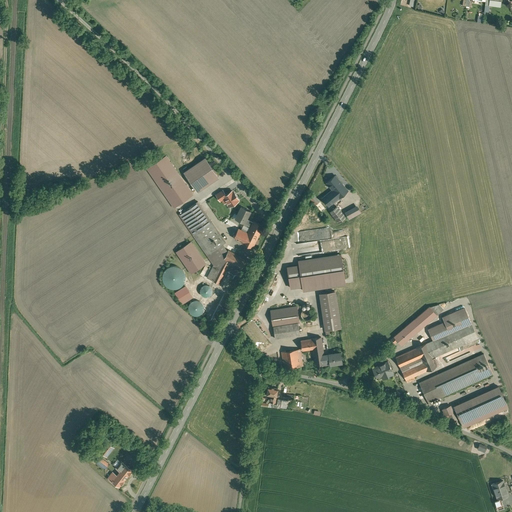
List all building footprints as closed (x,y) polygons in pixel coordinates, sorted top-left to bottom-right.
[(203,156),(181,171),(195,192),(217,176),(203,156)] [(194,195),(166,157),(146,171),(174,210),(194,195)] [(342,184),(335,175),(327,182),(333,189),(334,190),(342,184)] [(348,190),(342,184),(334,190),(340,197),(348,190)] [(228,203),(230,207),(242,201),(236,189),(228,194),(225,189),(217,193),(221,202),(223,201),(225,204),(228,203)] [(333,189),(323,198),(329,205),(340,197),(334,190),(333,189)] [(356,201),(349,205),(353,211),(355,216),(361,212),(359,207),(356,201)] [(195,204),(180,214),(193,234),(209,224),(195,204)] [(251,211),(242,206),(236,218),(245,223),(251,226),(253,222),(247,219),(251,211)] [(346,217),(337,206),(330,211),(340,222),(346,217)] [(233,215),(227,208),(223,210),(229,218),(233,215)] [(251,226),(248,233),(243,242),(253,247),(264,226),(254,220),(253,222),(251,226)] [(214,265),(208,277),(213,280),(223,261),(228,251),(223,244),(226,242),(212,221),(209,224),(193,234),(214,265)] [(245,223),(241,230),(239,228),(237,231),(235,230),(234,234),(235,235),(234,237),(243,242),(248,233),(251,226),(245,223)] [(176,253),(191,275),(206,264),(191,242),(176,253)] [(247,259),(229,250),(228,251),(223,261),(229,264),(227,268),(239,274),(247,259)] [(302,287),(303,292),(346,286),(341,254),(298,261),(299,266),(302,287)] [(223,261),(213,280),(219,283),(227,268),(229,264),(223,261)] [(302,287),(299,266),(287,268),(291,289),(302,287)] [(172,289),(176,289),(180,288),(183,286),(185,283),(186,279),(186,276),(185,272),(182,270),(179,268),(176,267),(172,267),(169,268),(166,271),(164,274),(163,278),(164,282),(166,285),(169,288),(172,289)] [(209,285),(207,285),(206,285),(204,285),(203,286),(202,287),(201,288),(200,290),(200,291),(201,293),(201,294),(202,295),(204,296),(205,297),(207,297),(208,297),(210,296),(211,295),(212,294),(213,293),(213,291),(213,289),(212,288),(211,287),(210,286),(209,285)] [(186,286),(176,292),(182,303),(192,296),(186,286)] [(335,291),(320,293),(326,329),(341,327),(335,291)] [(198,300),(196,300),(194,300),(192,301),(191,302),(190,304),(189,306),(189,308),(189,310),(190,312),(191,313),(193,315),(195,315),(197,315),(199,315),(201,314),(202,313),(203,311),(204,309),(204,307),(204,305),(203,304),(202,302),(200,301),(198,300)] [(297,306),(271,310),(274,326),(299,323),(300,323),(297,306)] [(430,306),(415,319),(422,327),(437,315),(430,306)] [(310,307),(309,307),(308,307),(307,307),(306,307),(305,308),(304,309),(303,309),(303,310),(302,311),(302,312),(302,313),(302,314),(302,315),(302,316),(303,317),(304,318),(305,319),(306,319),(307,320),(308,320),(310,320),(310,319),(311,319),(312,319),(313,318),(314,317),(314,316),(314,315),(315,314),(315,313),(314,312),(314,311),(314,310),(313,309),(312,308),(311,308),(310,307)] [(465,307),(443,317),(445,322),(429,329),(433,340),(457,329),(472,323),(465,307)] [(415,319),(387,343),(390,347),(398,340),(402,345),(422,327),(415,319)] [(299,323),(274,326),(275,338),(300,334),(299,323)] [(472,323),(457,329),(463,344),(478,337),(472,323)] [(427,343),(416,347),(396,356),(407,382),(415,378),(414,376),(437,366),(433,357),(463,344),(457,329),(433,340),(427,343)] [(321,336),(312,338),(301,340),(303,350),(313,349),(316,364),(322,363),(325,363),(324,354),(321,336)] [(301,348),(282,351),(284,367),(288,368),(303,365),(301,348)] [(336,353),(329,354),(324,354),(325,363),(322,363),(325,363),(326,363),(327,365),(331,364),(331,363),(342,362),(343,362),(341,352),(336,353)] [(484,353),(420,382),(430,405),(429,402),(493,373),(484,353)] [(388,362),(381,365),(381,364),(380,365),(377,366),(373,368),(377,378),(382,375),(383,378),(393,374),(392,371),(388,361),(388,362)] [(497,384),(452,404),(460,421),(504,401),(497,384)] [(278,388),(268,387),(267,396),(272,396),(276,397),(277,397),(278,388)] [(282,399),(278,399),(278,404),(273,404),(272,407),(281,408),(282,399)] [(107,441),(99,450),(105,455),(112,445),(107,441)] [(481,443),(478,449),(486,452),(488,447),(481,443)] [(143,451),(136,446),(133,450),(139,455),(143,451)] [(109,463),(101,457),(97,463),(105,469),(109,463)] [(120,471),(117,475),(113,472),(109,477),(119,486),(125,479),(123,477),(125,475),(127,476),(132,469),(121,461),(116,467),(120,471)] [(498,479),(490,482),(491,486),(489,486),(493,498),(503,494),(498,479)]
